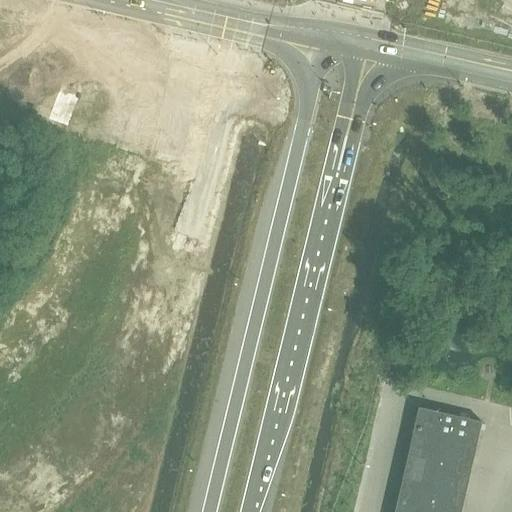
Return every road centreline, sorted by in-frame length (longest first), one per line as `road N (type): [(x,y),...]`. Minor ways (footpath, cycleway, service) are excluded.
road 1 (motorway): [(323,33),(208,511)]
road 2 (motorway): [(247,511),(369,44)]
road 3 (primary): [(177,0),(323,33)]
road 4 (primary): [(369,44),(511,75)]
